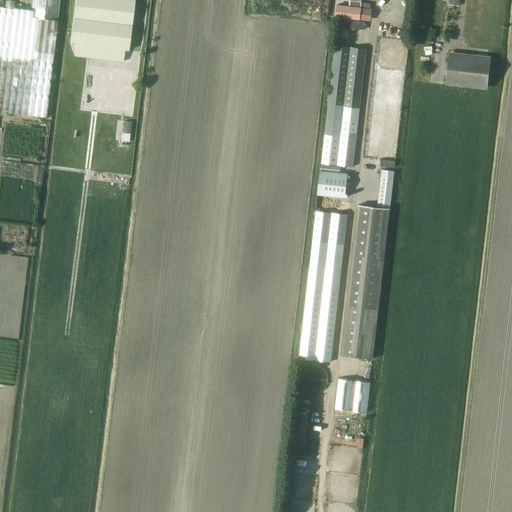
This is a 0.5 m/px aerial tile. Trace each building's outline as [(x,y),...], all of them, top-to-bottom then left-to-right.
[(0,6),(0,111),(47,117),(48,109),(48,104),(57,20),(59,0),(33,0),(32,10),(0,6)] [(75,0),(70,43),(76,43),(125,49),(129,50),(131,38),(135,0),(75,0)] [(337,5),(335,17),(360,20),(361,8),(337,5)] [(322,163),(352,166),(366,49),(335,45),(322,163)] [(447,83),(487,87),(491,57),(450,52),(447,83)] [(73,78),(74,70),(63,68),(62,76),(73,78)] [(345,197),(347,181),(348,174),(320,171),(317,194),(345,197)] [(358,205),(341,354),(373,358),(389,208),(358,205)] [(316,211),(299,358),(330,362),(347,215),(316,211)] [(369,382),(338,379),(335,409),(367,412),(369,382)]
